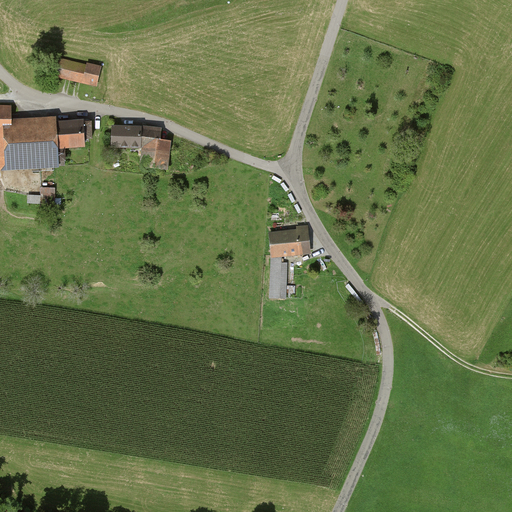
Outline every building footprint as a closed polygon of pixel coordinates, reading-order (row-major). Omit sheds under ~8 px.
[(55,77),(96,87),(100,70),(59,60),(55,77)] [(2,166),(56,165),(55,150),(87,149),(86,123),(54,124),(54,120),(0,122),(2,166)] [(113,128),(112,148),(141,149),(141,128),(113,128)] [(141,128),(141,149),(139,169),(167,173),(170,142),(160,141),(161,130),(141,128)] [(42,186),(43,193),(29,194),(29,207),(58,206),(57,186),(42,186)] [(272,258),(308,254),(306,231),(270,235),(272,258)]
